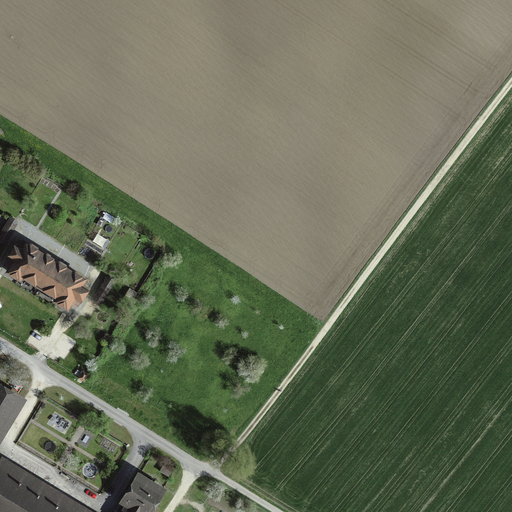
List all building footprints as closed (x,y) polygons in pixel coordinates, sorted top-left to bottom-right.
[(10,233),(17,222),(10,218),(0,234),(0,241),(3,244),(10,233)] [(81,285),(85,279),(55,261),(25,243),(21,249),(16,246),(6,262),(8,264),(11,266),(7,272),(18,279),(15,284),(34,296),(52,307),(56,302),(67,309),(71,302),(73,304),(76,305),(86,289),(81,285)] [(100,303),(113,282),(107,278),(94,299),(100,303)] [(87,374),(82,371),(78,378),(83,381),(87,374)] [(0,428),(17,400),(0,389),(0,428)] [(129,499),(120,511),(70,511),(0,469),(0,511),(148,511),(162,490),(138,476),(125,497),(129,499)]
